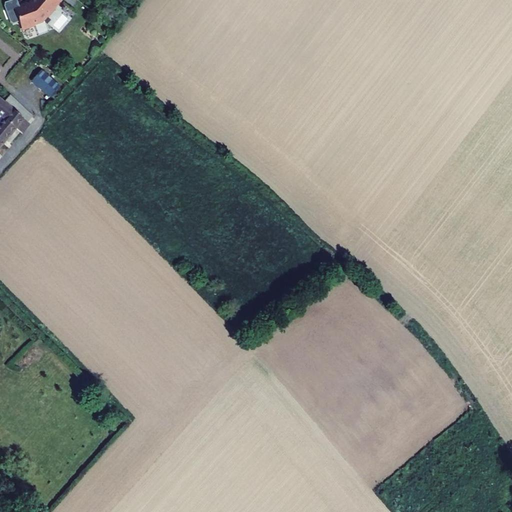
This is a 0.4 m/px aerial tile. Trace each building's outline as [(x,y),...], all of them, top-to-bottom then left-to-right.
[(36,3),(48,22),(52,16),(55,16),(60,10),(60,8),(66,0),(37,0),(38,0),(36,3)] [(36,3),(36,5),(34,6),(33,2),(21,6),(25,18),(24,21),(27,30),(40,26),(40,25),(48,22),(36,3)] [(49,95),(59,83),(42,68),(32,81),(49,95)] [(0,110),(1,111),(8,102),(0,95),(0,110)] [(9,118),(0,128),(0,130),(10,139),(20,127),(27,133),(34,124),(8,102),(1,111),(9,118)] [(0,150),(0,151),(10,139),(0,130),(0,150)]
